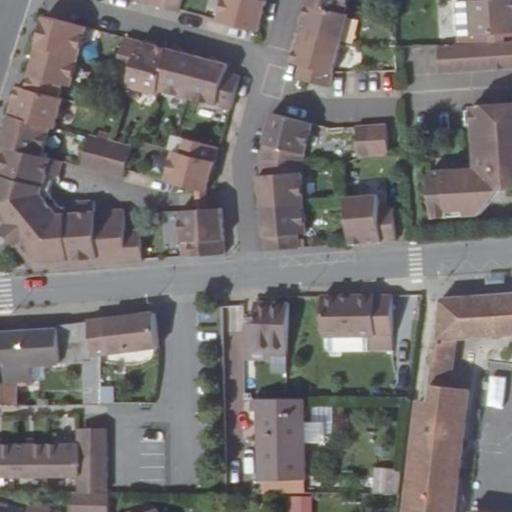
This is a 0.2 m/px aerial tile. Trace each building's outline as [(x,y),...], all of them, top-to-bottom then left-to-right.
[(166,0),(164,8),(179,11),(182,0),(166,0)] [(262,0),(225,0),(220,21),(260,31),(268,2),(264,0),(262,0)] [(306,0),(306,3),(309,4),(346,14),(349,0),(306,0)] [(474,29),(472,0),(457,0),(460,30),(474,29)] [(504,28),(511,27),(511,0),(472,0),(474,29),(504,28)] [(309,4),(301,33),(343,44),(351,15),(346,14),(309,4)] [(78,56),(87,26),(44,14),(36,45),(78,56)] [(504,28),(474,29),(475,38),(504,36),(504,28)] [(331,87),(335,73),(343,44),(301,33),(293,64),(301,66),(298,79),(331,87)] [(428,67),(511,61),(511,35),(504,36),(475,38),(426,40),(428,67)] [(131,74),(140,41),(125,36),(116,71),(131,74)] [(127,88),(157,96),(158,90),(169,48),(140,41),(131,74),(127,88)] [(71,83),(78,56),(36,45),(30,69),(25,87),(57,96),(61,81),(71,83)] [(158,90),(188,97),(198,56),(169,48),(158,90)] [(188,97),(232,110),(241,77),(226,73),(228,64),(198,56),(188,97)] [(8,115),(50,126),(56,128),(64,98),(57,96),(25,87),(16,85),(8,115)] [(433,164),(435,212),(453,211),(453,205),(468,205),(468,210),(483,209),(482,185),(504,184),(511,183),(511,91),(476,93),(480,161),(433,164)] [(273,113),(260,159),(304,163),(314,123),(273,113)] [(8,115),(0,144),(41,155),(50,126),(8,115)] [(391,154),(389,125),(374,126),(376,155),(391,154)] [(376,155),(374,126),(358,126),(361,156),(376,155)] [(88,137),(81,166),(95,170),(103,139),(89,135),(88,137)] [(103,139),(95,170),(109,174),(117,143),(113,142),(103,139)] [(175,151),(167,181),(207,192),(219,148),(187,139),(183,154),(175,151)] [(117,143),(109,174),(123,178),(131,146),(117,143)] [(21,243),(41,268),(98,264),(96,242),(126,240),(125,231),(123,210),(94,212),(94,205),(68,207),(56,208),(52,203),(48,197),(58,160),(41,155),(0,144),(0,145),(0,216),(9,226),(3,230),(8,237),(16,246),(21,243)] [(260,178),(262,206),(304,203),(301,175),(306,174),(304,163),(260,159),(262,178),(260,178)] [(351,245),(397,242),(394,209),(380,210),(379,202),(348,204),(351,245)] [(262,206),(266,251),(299,249),(298,235),(306,233),(304,203),(262,206)] [(183,258),(191,257),(226,254),(222,208),(180,211),(183,258)] [(0,216),(0,226),(3,230),(9,226),(0,216)] [(126,240),(128,262),(143,261),(141,230),(125,231),(126,240)] [(96,242),(98,264),(128,262),(126,240),(96,242)] [(16,246),(33,269),(41,268),(21,243),(16,246)] [(511,292),(439,298),(439,337),(428,397),(421,397),(406,511),(454,511),(468,390),(448,387),(457,336),(511,332),(511,292)] [(317,334),(345,334),(345,299),(339,299),(339,293),(318,293),(317,334)] [(387,293),(372,293),(351,293),(352,299),(345,299),(345,334),(372,333),(387,333),(387,293)] [(253,327),(243,327),(244,352),(287,349),(286,304),(253,305),(253,327)] [(225,305),(226,330),(242,330),(241,305),(225,305)] [(157,344),(153,311),(105,317),(86,319),(90,352),(98,352),(157,344)] [(90,352),(86,319),(65,323),(57,327),(0,329),(0,364),(1,381),(18,382),(33,382),(33,362),(61,361),(61,355),(90,352)] [(244,397),(243,332),(226,333),(227,397),(244,397)] [(287,349),(244,352),(245,371),(288,369),(287,349)] [(1,401),(18,402),(18,382),(1,381),(1,401)] [(102,400),(111,399),(110,382),(100,382),(102,400)] [(303,480),(302,397),(293,397),(260,397),(260,407),(261,481),(303,480)] [(305,421),(304,443),(322,443),(323,422),(305,421)] [(105,425),(78,426),(78,438),(105,438),(105,425)] [(78,441),(0,442),(0,474),(79,473),(79,489),(106,489),(105,438),(78,438),(78,441)] [(389,493),(399,493),(402,468),(379,468),(379,493),(389,493)] [(52,476),(51,489),(73,490),(73,478),(52,476)] [(108,511),(111,493),(77,492),(75,511),(108,511)] [(286,511),(311,511),(312,495),(287,494),(286,511)] [(160,511),(158,503),(133,511),(160,511)]
